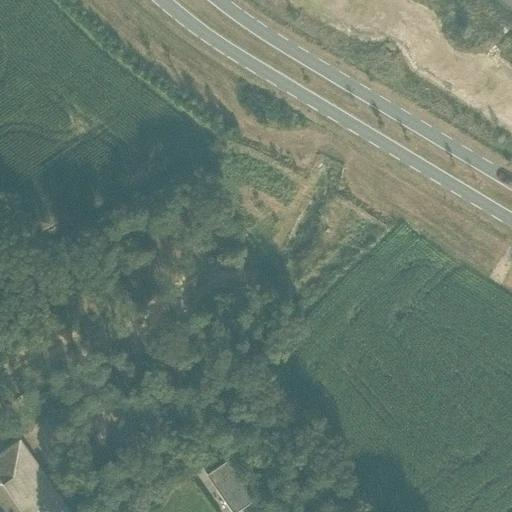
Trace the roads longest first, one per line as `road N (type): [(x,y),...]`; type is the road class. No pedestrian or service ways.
road 1 (secondary): [(162,0),(282,85),(511,221)]
road 2 (secondary): [(511,182),(217,0)]
